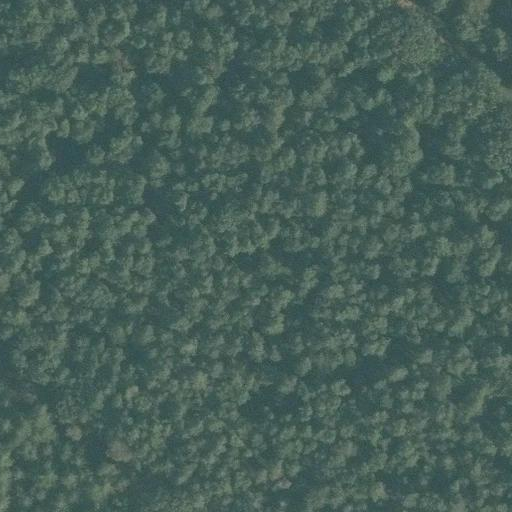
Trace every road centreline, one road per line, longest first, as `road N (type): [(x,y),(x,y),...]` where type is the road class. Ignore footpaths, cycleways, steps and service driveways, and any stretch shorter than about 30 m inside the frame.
road 1 (track): [(0,367),(170,511)]
road 2 (track): [(482,87),(374,0)]
